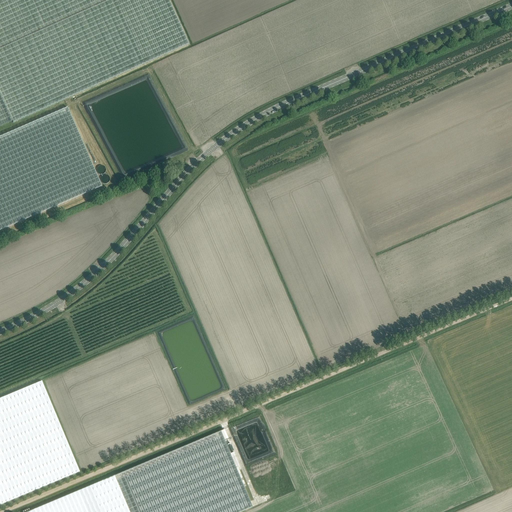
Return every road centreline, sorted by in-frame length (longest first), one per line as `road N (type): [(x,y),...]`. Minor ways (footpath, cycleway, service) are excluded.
road 1 (secondary): [(0,331),(75,290),(202,157),(242,127),(511,5)]
road 2 (track): [(4,511),(511,298)]
